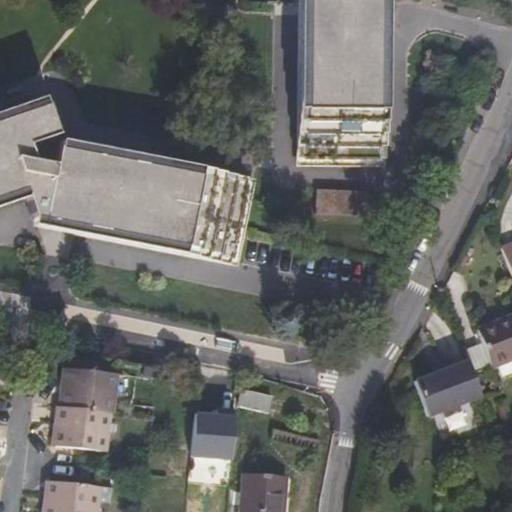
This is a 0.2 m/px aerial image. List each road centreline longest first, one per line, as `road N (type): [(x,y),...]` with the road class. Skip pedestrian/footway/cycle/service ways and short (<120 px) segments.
road 1 (residential): [(363,381),(46,310),(0,309)]
road 2 (residential): [(363,381),(511,104)]
road 3 (residential): [(335,511),(363,381)]
